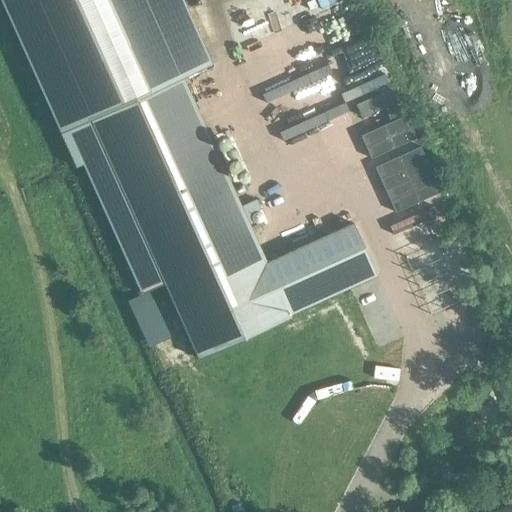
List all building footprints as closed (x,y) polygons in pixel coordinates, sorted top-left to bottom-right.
[(211,64),(182,0),(0,0),(60,132),(182,77),(211,64)] [(352,33),(312,46),(317,63),(309,66),(309,67),(358,51),(352,33)] [(165,285),(198,359),(290,317),(289,314),(377,275),(353,223),(265,262),(182,77),(60,132),(138,291),(165,285)] [(393,87),(356,105),(361,115),(398,98),(393,87)] [(403,114),(397,102),(384,107),(390,120),(403,114)] [(360,135),(370,159),(416,138),(405,115),(360,135)] [(374,167),(385,189),(430,169),(419,146),(374,167)] [(440,191),(430,169),(385,189),(395,212),(440,191)]
